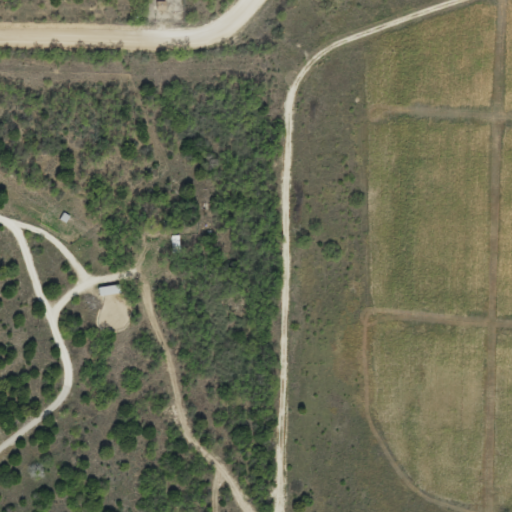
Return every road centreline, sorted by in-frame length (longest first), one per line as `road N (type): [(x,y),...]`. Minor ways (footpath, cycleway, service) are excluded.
road 1 (residential): [(241,511),(296,130),(354,0)]
road 2 (residential): [(231,0),(231,15),(191,60),(0,67)]
